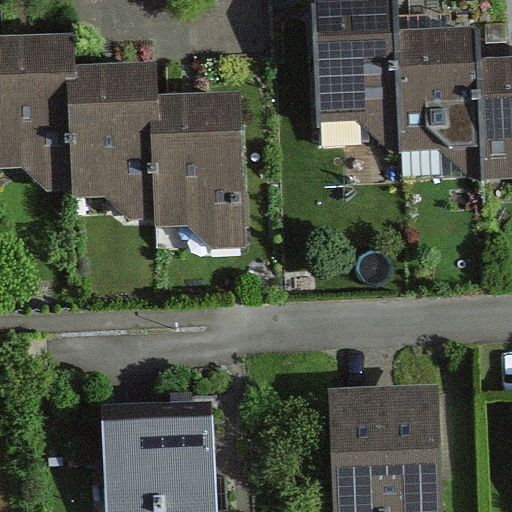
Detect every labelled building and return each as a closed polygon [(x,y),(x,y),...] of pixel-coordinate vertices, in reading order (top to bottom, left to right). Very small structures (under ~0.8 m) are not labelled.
[(403,1),(321,4),(326,122),(408,119),(405,36),(403,1)] [(489,61),(488,34),(405,36),(408,119),(408,152),(492,149),(489,61)] [(77,67),(76,39),(0,40),(0,169),(79,167),(77,67)] [(511,60),(489,61),(492,149),(492,180),(511,179),(511,60)] [(163,96),(162,66),(77,67),(79,167),(78,198),(163,198),(163,96)] [(251,227),(248,93),(163,96),(163,198),(164,228),(251,227)] [(444,511),(439,391),(329,396),(333,511),(444,511)] [(223,511),(221,406),(104,408),(106,511),(223,511)]
